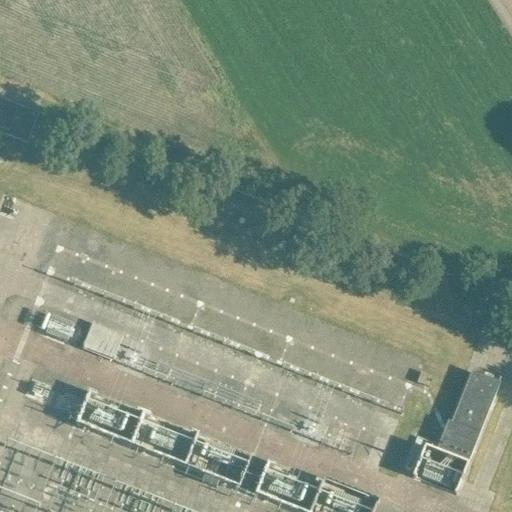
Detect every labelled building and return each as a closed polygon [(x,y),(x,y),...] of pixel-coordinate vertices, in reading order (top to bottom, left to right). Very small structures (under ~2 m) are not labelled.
[(0,105),(0,129),(8,133),(16,112),(0,105)] [(73,342),(80,324),(55,314),(48,332),(73,342)] [(82,350),(113,362),(123,337),(92,325),(82,350)] [(417,465),(412,479),(456,496),(499,385),(471,373),(451,425),(447,423),(438,447),(417,439),(408,462),(417,465)] [(417,384),(429,389),(433,378),(421,374),(417,384)] [(127,446),(328,511),(329,511),(333,504),(357,511),(363,492),(344,486),(342,492),(279,471),(283,461),(149,417),(147,420),(126,413),(121,429),(132,433),(127,446)]
